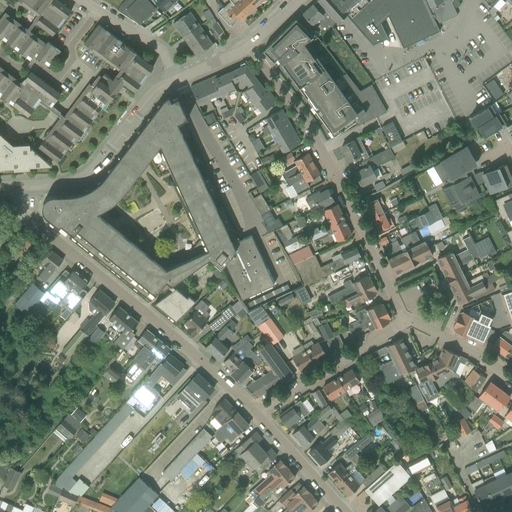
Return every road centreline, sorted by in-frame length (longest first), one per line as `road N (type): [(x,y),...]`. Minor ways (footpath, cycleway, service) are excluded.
road 1 (residential): [(255,416),(25,215)]
road 2 (residential): [(388,292),(318,150),(249,45)]
road 3 (tertiary): [(25,185),(90,173),(153,92),(175,80)]
road 4 (residential): [(255,416),(404,324)]
road 5 (residential): [(388,292),(435,267),(459,310),(445,340)]
road 6 (residential): [(341,511),(255,416)]
road 7 (residential): [(71,61),(90,75),(69,103),(44,125),(16,128)]
